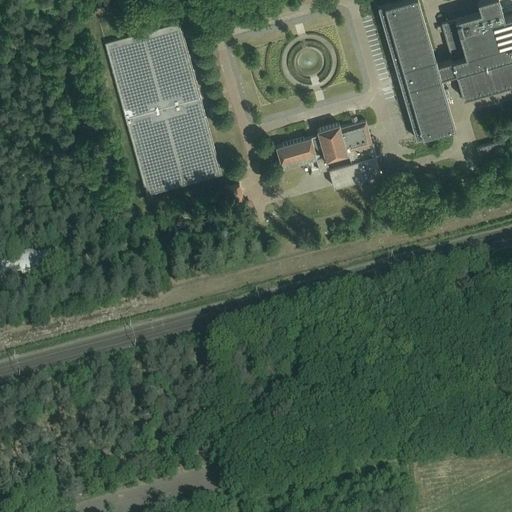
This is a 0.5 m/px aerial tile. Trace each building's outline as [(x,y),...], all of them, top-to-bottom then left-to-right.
[(397,0),(391,2),(390,1),(378,5),(377,6),(416,138),(429,134),(429,133),(444,129),(445,132),(451,130),(451,127),(455,126),(440,76),(455,72),(463,97),(511,83),(511,14),(504,17),(499,0),(476,0),(480,10),(441,21),(451,58),(437,62),(435,56),(435,57),(418,0),(397,0)] [(180,21),(170,24),(105,42),(146,194),(222,173),(180,21)] [(275,145),(282,167),(316,158),(319,170),(328,167),(333,185),(381,172),(376,154),(377,154),(373,141),(372,141),(365,119),(340,126),(339,122),(317,128),(318,133),(275,145)] [(482,163),(511,154),(506,137),(477,146),(482,163)] [(231,200),(243,197),(239,183),(227,186),(231,200)] [(218,215),(215,204),(209,206),(212,216),(218,215)] [(58,265),(56,255),(53,243),(0,255),(0,274),(1,278),(58,265)]
